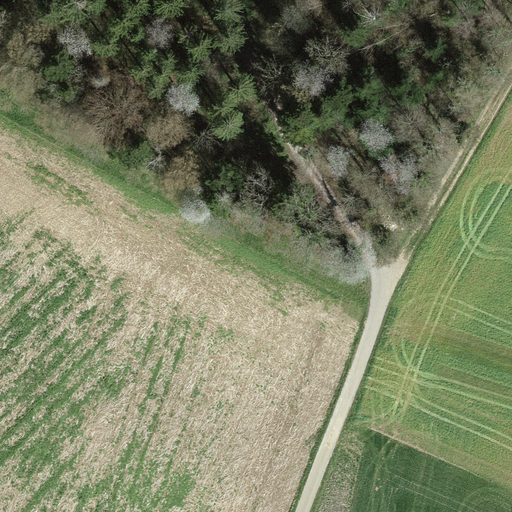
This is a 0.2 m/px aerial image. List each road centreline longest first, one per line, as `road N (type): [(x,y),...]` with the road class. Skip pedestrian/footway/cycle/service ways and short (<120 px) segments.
road 1 (track): [(233,0),(274,115),(384,286),(302,511)]
road 2 (track): [(384,286),(511,75)]
